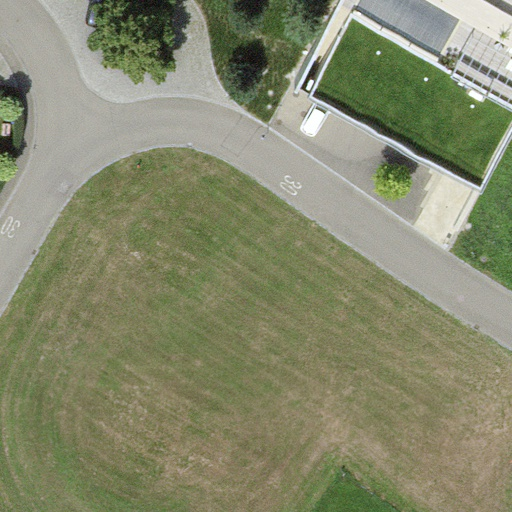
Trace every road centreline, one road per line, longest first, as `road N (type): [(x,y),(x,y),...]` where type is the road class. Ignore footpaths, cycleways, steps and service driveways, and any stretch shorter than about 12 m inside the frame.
road 1 (residential): [(87,134),(155,118),(229,132),(511,322)]
road 2 (residential): [(87,134),(34,29),(6,0)]
road 3 (residential): [(0,260),(63,157),(87,134)]
